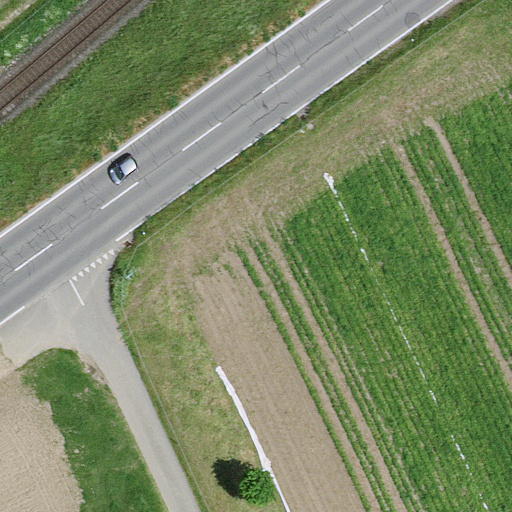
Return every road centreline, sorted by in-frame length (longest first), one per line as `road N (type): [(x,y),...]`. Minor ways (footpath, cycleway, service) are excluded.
road 1 (primary): [(52,243),(391,0)]
road 2 (unclassified): [(52,243),(177,511)]
